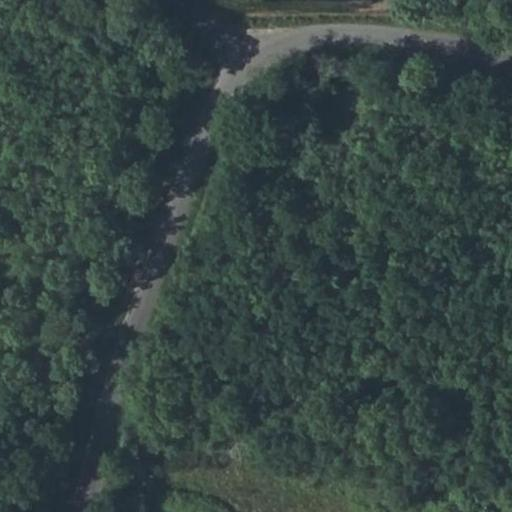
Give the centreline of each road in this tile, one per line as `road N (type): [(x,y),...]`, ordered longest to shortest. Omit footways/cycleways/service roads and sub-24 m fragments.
road 1 (unclassified): [(236,45),(89,482),(87,511)]
road 2 (unclassified): [(511,56),(432,41),(314,35),(236,45)]
